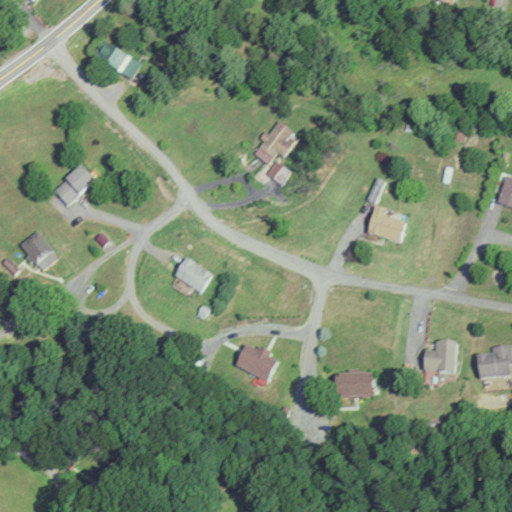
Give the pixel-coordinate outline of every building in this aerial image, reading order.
[(127,84),(138,70),(105,41),(93,55),(127,84)] [(67,207),(94,181),(80,167),(53,193),(67,207)] [(511,207),(511,180),(504,178),(497,204),(511,207)] [(366,235),(399,243),(405,219),(384,213),(384,210),(374,208),(366,235)] [(212,273),(184,257),(169,283),(189,295),(193,288),(200,293),(212,273)] [(424,349),(423,370),(455,371),(456,341),(436,341),(435,350),(424,349)] [(234,364),(265,381),(277,358),(246,342),(234,364)] [(511,376),(511,345),(491,345),(491,354),(477,354),(477,376),(511,376)] [(372,373),(333,373),(333,396),(372,396),(372,373)]
